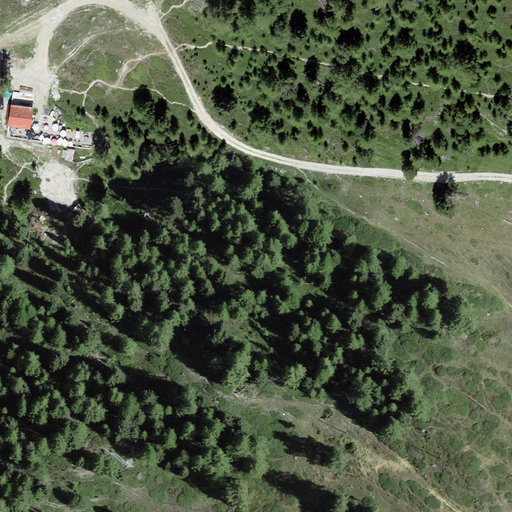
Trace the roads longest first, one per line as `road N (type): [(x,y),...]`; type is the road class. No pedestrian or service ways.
road 1 (track): [(511,181),(299,167),(243,152),(212,131),(166,37)]
road 2 (track): [(166,37),(105,0),(76,3),(53,17),(42,47),(43,87)]
